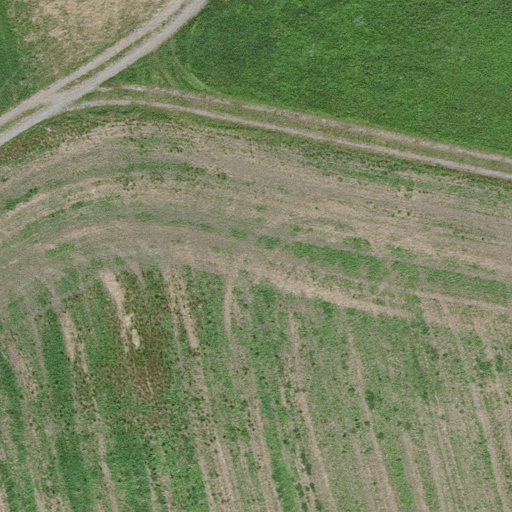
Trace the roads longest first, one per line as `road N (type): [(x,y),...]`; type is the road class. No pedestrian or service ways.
road 1 (track): [(0,139),(59,100),(235,114),(511,168)]
road 2 (track): [(59,100),(186,0)]
